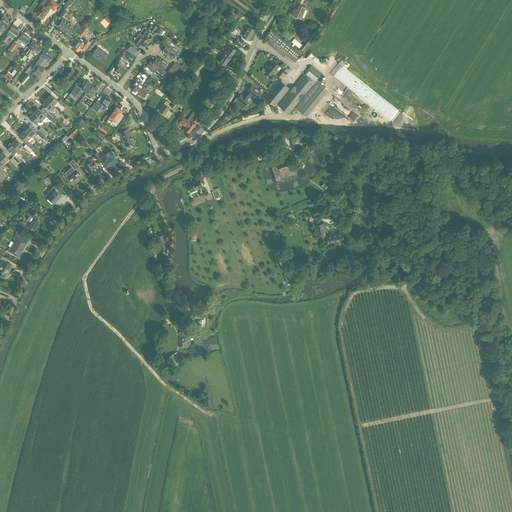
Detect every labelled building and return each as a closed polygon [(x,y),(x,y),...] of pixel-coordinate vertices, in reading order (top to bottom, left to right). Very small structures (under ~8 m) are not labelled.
[(43,18),(49,10),(50,7),(54,10),(59,5),(52,0),(51,0),(46,8),(42,5),(37,13),(40,16),(43,18)] [(301,5),(303,0),(295,0),(292,7),(295,8),(292,14),(296,16),(295,17),(297,17),(301,18),(306,7),(302,5),(301,5)] [(67,10),(66,9),(64,7),(62,10),(57,16),(60,18),(65,12),(67,10)] [(6,29),(10,24),(2,18),(0,20),(0,31),(1,32),(5,28),(6,29)] [(70,22),(70,23),(63,18),(57,26),(68,34),(74,26),(73,26),(74,25),(70,22)] [(160,35),(164,30),(156,24),(154,27),(151,25),(148,30),(150,32),(154,35),(156,32),(160,35)] [(5,41),(7,39),(9,36),(13,39),(15,36),(16,36),(20,31),(12,26),(8,31),(9,31),(7,34),(6,34),(2,39),(5,41)] [(79,33),(82,36),(83,35),(82,35),(87,28),(84,26),(79,33)] [(150,32),(148,30),(144,27),(138,35),(149,43),(152,37),(148,34),(150,32)] [(248,39),(253,30),(248,27),(245,33),(243,32),(241,35),(243,36),(243,37),(248,39)] [(285,54),(295,62),(301,55),(271,30),(264,37),(268,40),(266,42),(283,56),(285,54)] [(242,39),(235,36),(229,32),(228,35),(229,35),(228,36),(236,41),(236,40),(240,42),(242,39)] [(30,39),(23,33),(16,42),(24,47),(30,39)] [(149,43),(138,35),(133,42),(139,47),(141,45),(145,48),(149,43)] [(85,51),(91,43),(85,38),(83,41),(80,38),(73,48),(78,52),(81,48),(85,51)] [(173,46),(174,44),(167,38),(162,45),(165,46),(162,51),(167,54),(173,46)] [(307,39),(302,45),(294,39),(292,42),(304,52),(312,43),(307,39)] [(25,60),(37,44),(35,43),(36,43),(32,40),(28,47),(30,49),(24,57),(24,59),(25,60)] [(14,41),(9,49),(13,51),(18,44),(14,41)] [(90,50),(96,43),(93,41),(88,48),(90,50)] [(27,61),(29,59),(30,59),(35,52),(37,54),(42,47),(39,45),(38,46),(37,44),(25,60),(27,61)] [(182,50),(177,46),(174,44),(173,46),(167,54),(172,58),(175,54),(177,56),(182,50)] [(231,58),(231,57),(236,50),(229,44),(223,52),(224,53),(231,58)] [(136,50),(130,45),(127,50),(133,54),(136,50)] [(102,62),(107,54),(97,47),(92,54),(102,62)] [(35,70),(48,52),(44,49),(39,55),(41,57),(37,61),(38,62),(33,68),(35,70)] [(39,75),(41,72),(44,68),(42,67),(46,61),(48,62),(53,56),(48,52),(35,70),(36,70),(34,72),(39,75)] [(232,59),(231,57),(231,58),(224,53),(218,61),(226,67),(232,59)] [(154,72),(161,62),(156,58),(153,62),(151,60),(146,66),(154,72)] [(124,65),(126,63),(121,59),(116,65),(118,67),(115,71),(121,75),(127,67),(124,65)] [(271,76),(279,66),(273,61),(268,66),(264,70),(271,76)] [(349,68),(349,67),(349,66),(349,64),(348,63),(347,62),(346,61),(345,61),(344,61),(342,61),(341,61),(340,62),(339,63),(338,64),(337,65),(337,66),(337,68),(337,69),(338,70),(339,71),(340,72),(341,73),(342,73),(343,73),(345,73),(346,73),(347,72),(348,71),(349,70),(349,68)] [(163,70),(167,66),(161,62),(154,72),(156,74),(155,76),(160,80),(166,71),(163,70)] [(178,69),(176,67),(173,64),(169,70),(174,74),(178,69)] [(328,89),(320,83),(321,81),(320,80),(323,76),(311,66),(290,91),(278,106),(289,114),(294,107),(305,116),(328,89)] [(72,69),(71,69),(69,67),(59,79),(62,81),(65,78),(64,78),(66,76),(69,78),(74,72),(73,71),(73,70),(72,69)] [(8,72),(5,75),(10,79),(16,71),(14,70),(11,75),(8,72)] [(14,80),(20,73),(17,71),(12,78),(14,80)] [(24,85),(30,77),(26,74),(20,81),(24,85)] [(141,84),(142,82),(137,78),(133,84),(135,86),(132,90),(137,94),(143,86),(141,84)] [(89,83),(89,82),(88,80),(87,81),(81,89),(86,93),(92,85),(89,83)] [(275,106),(289,88),(279,80),(264,97),(275,106)] [(148,96),(154,87),(149,84),(146,88),(143,86),(137,94),(142,98),(146,94),(148,96)] [(96,86),(95,87),(92,85),(86,93),(91,97),(97,89),(98,88),(96,86)] [(258,99),(262,94),(252,85),(248,91),(243,97),(240,94),(237,98),(245,105),(248,101),(248,100),(253,95),(258,99)] [(75,97),(81,90),(76,86),(70,93),(75,97)] [(51,94),(50,95),(49,94),(48,95),(49,96),(46,99),(53,106),(53,105),(58,101),(51,94)] [(106,107),(111,100),(106,96),(100,103),(97,100),(91,108),(97,113),(103,105),(106,107)] [(56,108),(53,105),(53,106),(46,99),(44,102),(43,101),(41,102),(42,103),(42,104),(48,109),(50,111),(47,113),(54,119),(56,117),(51,112),(56,108)] [(58,102),(65,108),(67,105),(60,99),(58,102)] [(166,106),(169,103),(166,101),(158,111),(164,115),(169,108),(166,106)] [(38,108),(37,107),(35,109),(36,110),(33,113),(40,119),(45,114),(38,108)] [(114,111),(109,117),(113,120),(111,123),(116,126),(119,123),(121,120),(124,115),(121,113),(122,111),(117,107),(114,110),(114,111)] [(201,116),(196,112),(192,119),(189,117),(187,120),(183,117),(180,122),(186,127),(184,130),(189,133),(195,124),(196,122),(196,123),(201,116)] [(36,124),(40,119),(33,113),(31,115),(30,114),(28,116),(29,117),(36,124)] [(92,120),(90,123),(96,128),(100,121),(98,119),(96,123),(92,120)] [(27,127),(24,130),(31,136),(34,139),(38,134),(43,139),(43,138),(45,136),(38,130),(33,125),(31,127),(29,126),(28,125),(27,124),(26,126),(27,127)] [(69,137),(74,132),(73,132),(74,130),(75,131),(77,129),(75,126),(66,135),(69,137)] [(38,130),(45,136),(47,134),(40,128),(38,130)] [(130,144),(134,142),(128,129),(127,129),(122,131),(120,132),(126,146),(126,147),(127,147),(128,147),(130,147),(131,146),(131,145),(130,144)] [(21,132),(19,134),(20,134),(20,135),(23,137),(21,139),(26,144),(32,150),(35,147),(27,141),(31,136),(24,130),(22,133),(21,132)] [(105,138),(98,132),(95,135),(102,141),(105,138)] [(16,138),(16,139),(15,138),(13,139),(14,140),(12,143),(18,150),(23,145),(16,138)] [(275,146),(286,144),(285,138),(274,139),(275,146)] [(21,152),(18,150),(12,143),(9,146),(8,145),(6,146),(7,147),(14,154),(16,152),(19,154),(21,152)] [(26,144),(24,146),(30,152),(32,150),(26,144)] [(115,157),(118,156),(115,150),(112,152),(112,150),(106,153),(108,157),(111,164),(117,161),(115,157)] [(0,153),(0,158),(4,163),(9,158),(3,151),(2,152),(2,151),(0,152),(1,153),(0,153)] [(18,164),(21,161),(15,155),(12,157),(18,164)] [(16,166),(18,164),(12,157),(10,160),(16,166)] [(106,167),(111,164),(108,157),(102,159),(106,167)] [(97,166),(96,164),(92,158),(89,160),(87,161),(87,162),(86,162),(86,161),(85,161),(81,163),(81,164),(83,167),(84,166),(88,172),(95,168),(94,168),(97,166)] [(297,160),(290,162),(289,158),(277,162),(277,163),(271,165),(276,181),(299,174),(297,169),(300,168),(297,160)] [(83,176),(78,170),(77,170),(80,168),(73,159),(68,163),(74,170),(67,176),(73,184),(83,176)] [(190,192),(203,187),(199,179),(193,182),(192,181),(187,183),(190,192)] [(61,194),(63,192),(57,186),(55,189),(54,189),(49,194),(50,195),(48,198),(54,203),(61,195),(62,195),(61,194)] [(305,216),(316,214),(314,208),(304,210),(305,216)] [(42,222),(45,217),(36,211),(32,216),(35,217),(33,220),(32,219),(28,226),(35,230),(40,221),(42,222)] [(326,237),(325,233),(326,233),(323,224),(320,225),(315,226),(317,235),(320,235),(322,240),(324,239),(326,239),(328,245),(344,241),(342,233),(326,237)] [(18,256),(18,257),(18,256),(27,243),(27,242),(22,239),(24,236),(18,232),(17,232),(16,235),(15,235),(16,236),(17,237),(9,250),(9,251),(18,256)] [(159,250),(168,247),(165,234),(155,236),(159,250)] [(0,274),(5,278),(10,269),(9,269),(11,265),(3,260),(0,264),(0,274)] [(192,316),(192,325),(179,325),(179,346),(185,346),(185,341),(188,341),(188,343),(190,343),(190,341),(191,327),(201,328),(202,324),(204,324),(204,320),(201,320),(201,317),(192,316)] [(173,365),(179,362),(174,354),(169,356),(173,365)]
